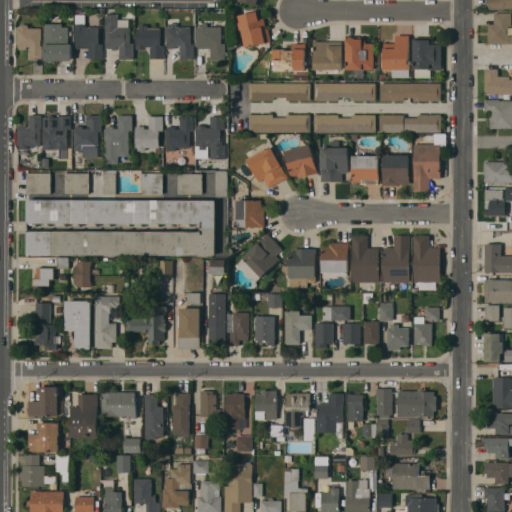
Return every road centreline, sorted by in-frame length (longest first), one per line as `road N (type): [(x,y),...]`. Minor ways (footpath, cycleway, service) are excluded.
road 1 (tertiary): [(462,0),(460,511)]
road 2 (residential): [(460,370),(0,368)]
road 3 (residential): [(462,108),(239,104)]
road 4 (residential): [(462,10),(303,10)]
road 5 (residential): [(461,211),(309,211)]
